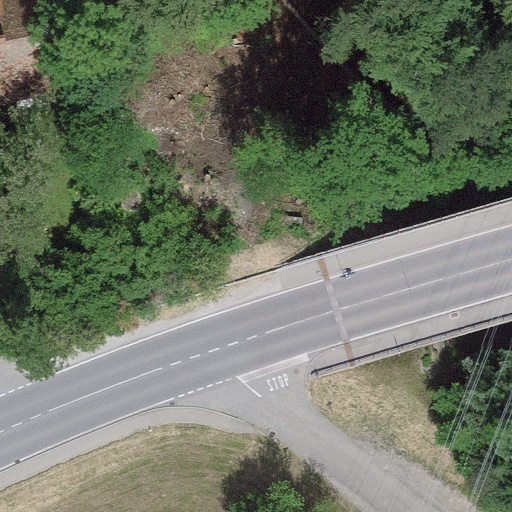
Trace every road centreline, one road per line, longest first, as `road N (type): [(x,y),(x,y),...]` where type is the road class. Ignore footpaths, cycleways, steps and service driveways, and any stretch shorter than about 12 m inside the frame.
road 1 (secondary): [(0,432),(216,349),(511,259)]
road 2 (track): [(401,511),(216,349)]
